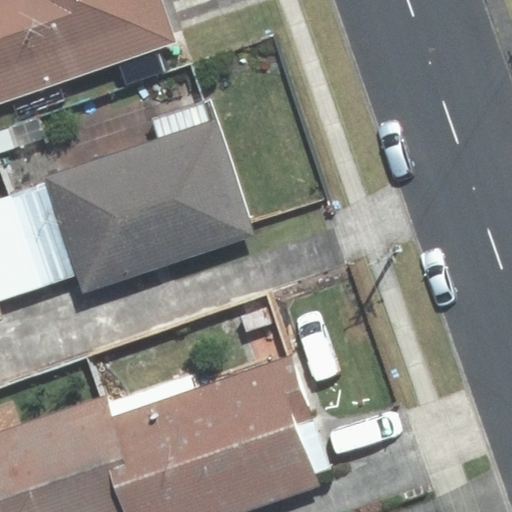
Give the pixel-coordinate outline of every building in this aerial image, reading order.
[(0,0),(0,99),(188,34),(176,0),(0,0)] [(166,45),(142,54),(150,75),(174,66),(166,45)] [(199,62),(164,73),(172,95),(207,83),(199,62)] [(16,186),(46,280),(88,266),(94,284),(264,228),(227,113),(16,186)] [(16,186),(0,191),(0,318),(15,313),(8,293),(46,280),(16,186)] [(273,290),(244,300),(252,319),(280,309),(273,290)] [(309,416),(323,412),(302,350),(114,411),(149,511),(233,511),(329,479),(309,416)] [(141,511),(148,510),(114,411),(108,392),(0,428),(0,511),(141,511)]
